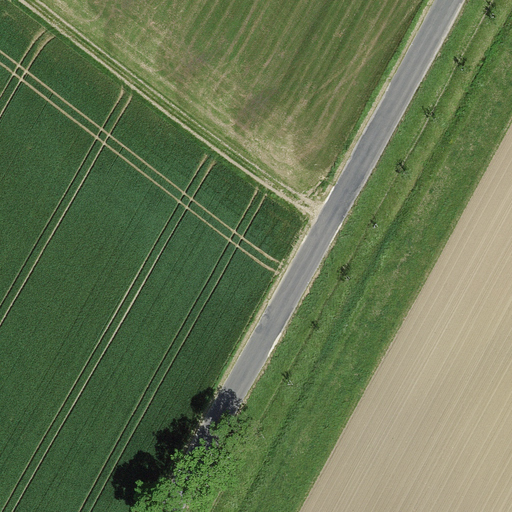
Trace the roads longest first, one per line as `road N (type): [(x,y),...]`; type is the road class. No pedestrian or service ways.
road 1 (tertiary): [(452,0),(169,511)]
road 2 (track): [(26,0),(327,224)]
